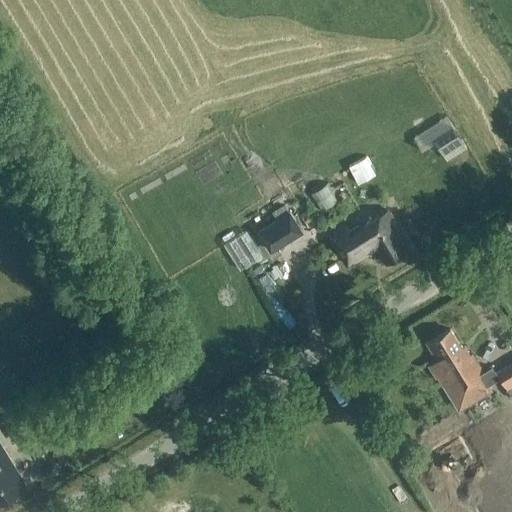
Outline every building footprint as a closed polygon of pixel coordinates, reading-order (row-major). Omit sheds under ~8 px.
[(326,188),(343,203),(351,193),(334,179),(326,188)] [(289,211),(288,211),(284,204),(271,212),(275,220),(256,231),(269,254),(303,234),(289,211)] [(361,217),(331,235),(350,265),(379,248),(387,262),(411,248),(387,210),(365,223),(361,217)] [(467,359),(450,331),(427,345),(438,362),(429,368),(436,379),(438,378),(459,412),(491,391),(488,386),(498,379),(492,369),(483,374),(472,356),(467,359)] [(511,361),(496,371),(511,396),(511,361)] [(0,445),(0,503),(26,488),(0,445)]
